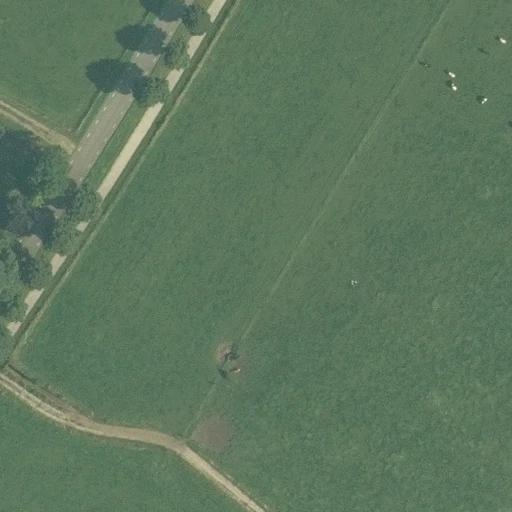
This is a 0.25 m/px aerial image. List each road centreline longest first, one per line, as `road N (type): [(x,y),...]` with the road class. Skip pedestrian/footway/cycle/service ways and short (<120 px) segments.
road 1 (tertiary): [(179,0),(0,282)]
road 2 (track): [(256,511),(179,445),(61,419),(0,379)]
